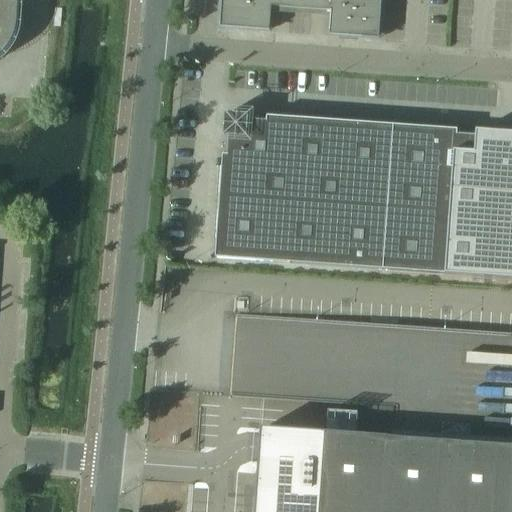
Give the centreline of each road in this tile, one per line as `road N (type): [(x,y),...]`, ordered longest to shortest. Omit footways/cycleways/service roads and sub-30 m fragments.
road 1 (unclassified): [(109,463),(152,46)]
road 2 (unclassified): [(511,72),(152,46)]
